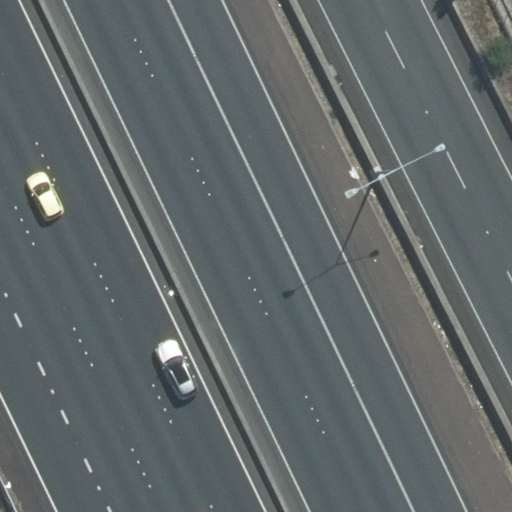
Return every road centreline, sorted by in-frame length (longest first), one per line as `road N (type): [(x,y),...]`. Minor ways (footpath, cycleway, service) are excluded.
road 1 (motorway): [(119,0),(364,511)]
road 2 (motorway): [(214,511),(0,65)]
